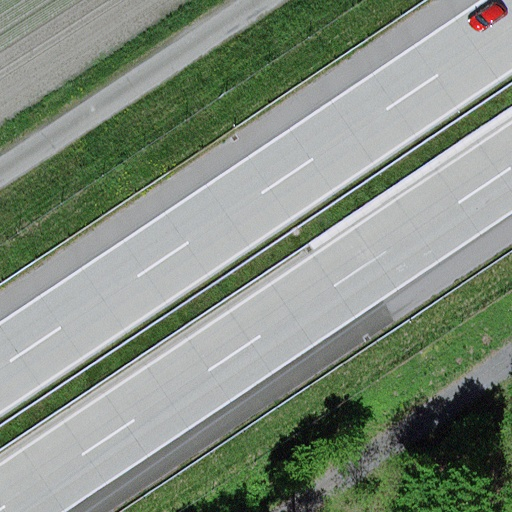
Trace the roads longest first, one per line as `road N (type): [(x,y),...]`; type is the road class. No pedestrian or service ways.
road 1 (motorway): [(511,12),(0,364)]
road 2 (motorway): [(0,499),(511,151)]
road 3 (track): [(261,0),(0,165)]
road 4 (track): [(511,359),(293,511)]
